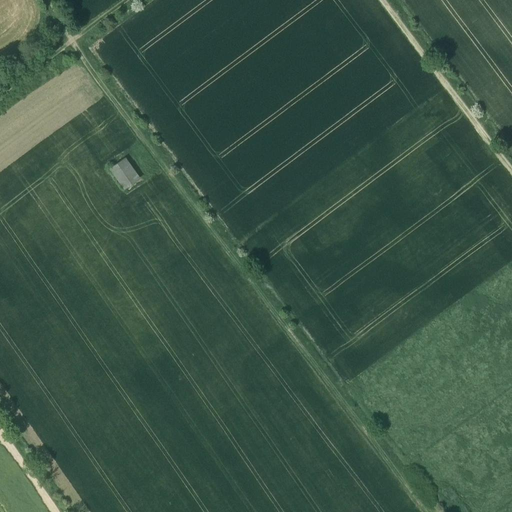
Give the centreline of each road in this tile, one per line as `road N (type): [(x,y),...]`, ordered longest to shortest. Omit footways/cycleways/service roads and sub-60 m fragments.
road 1 (track): [(72,41),(426,511)]
road 2 (track): [(379,0),(511,171)]
